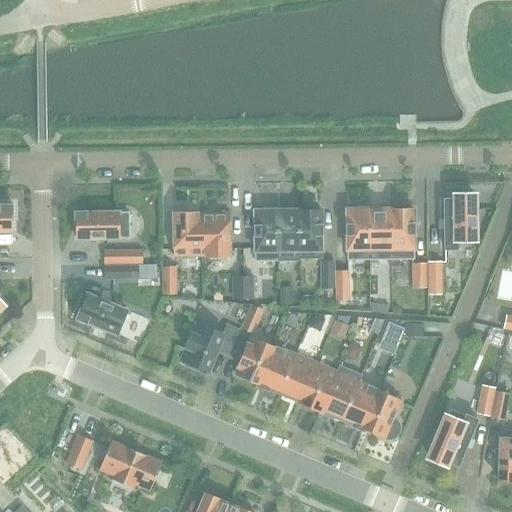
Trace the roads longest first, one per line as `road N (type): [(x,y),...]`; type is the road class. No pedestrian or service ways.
road 1 (residential): [(42,160),(511,155)]
road 2 (residential): [(35,347),(410,511)]
road 3 (residential): [(42,160),(43,328),(35,347)]
